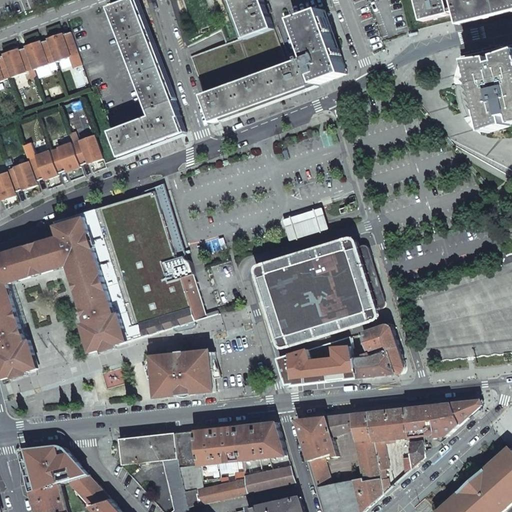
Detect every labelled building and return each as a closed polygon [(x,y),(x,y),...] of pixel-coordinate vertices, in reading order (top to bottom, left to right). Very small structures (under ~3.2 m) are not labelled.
[(154,117),(113,132),(124,157),(186,134),(181,118),(183,117),(138,0),(132,0),(113,8),(154,117)] [(264,0),(233,0),(247,37),(192,57),(200,79),(206,96),(289,66),(264,0)] [(511,0),(418,0),(424,21),(452,14),(452,13),(457,11),(460,23),(511,9),(511,0)] [(312,88),(334,80),(348,74),(325,11),(298,21),(311,57),(303,61),(312,88)] [(80,56),(72,35),(64,37),(64,36),(49,41),(50,42),(57,63),(57,64),(72,59),(71,58),(80,56)] [(57,63),(50,42),(42,45),(41,43),(27,48),(28,49),(35,71),(49,67),(49,66),(57,63)] [(492,134),(504,129),(511,126),(511,44),(485,51),(463,56),(481,128),(489,126),(492,134)] [(35,71),(28,49),(20,52),(19,51),(5,55),(6,57),(13,78),(13,79),(27,74),(27,73),(35,71)] [(13,78),(6,57),(0,58),(0,83),(5,81),(13,78)] [(289,66),(206,96),(215,122),(309,89),(312,88),(303,61),(302,61),(301,58),(298,59),(299,62),(289,66)] [(88,163),(89,165),(103,160),(95,136),(81,141),(73,144),(80,165),(88,163)] [(66,170),(67,172),(81,167),(80,165),(73,144),(58,148),(59,149),(51,152),(58,173),(66,170)] [(29,161),(36,181),(44,178),(45,180),(59,175),(58,173),(51,152),(51,151),(36,156),(37,157),(29,159),(29,161)] [(36,181),(29,161),(15,166),(15,167),(8,170),(8,172),(15,191),(23,189),(24,190),(38,185),(36,181)] [(15,191),(8,172),(0,174),(0,199),(2,198),(3,200),(17,195),(15,191)] [(160,194),(149,197),(151,205),(165,204),(169,219),(171,219),(173,215),(165,192),(164,191),(163,190),(159,190),(160,194)] [(173,240),(170,230),(166,220),(169,219),(165,204),(151,205),(149,197),(57,226),(62,242),(0,262),(0,349),(11,384),(30,378),(31,380),(34,378),(34,376),(50,371),(51,375),(104,358),(104,354),(199,324),(198,320),(204,318),(205,316),(203,307),(206,306),(193,265),(187,261),(181,242),(177,239),(173,240)] [(332,228),(325,206),(284,219),(288,231),(291,241),(332,228)] [(171,219),(169,219),(171,230),(170,230),(173,240),(177,239),(181,242),(173,215),(171,219)] [(263,278),(262,279),(269,303),(281,341),(282,340),(284,345),(285,346),(288,348),(291,348),(337,334),(374,323),(374,322),(379,320),(380,320),(382,318),(382,317),(382,315),(381,311),(383,310),(385,309),(387,307),(387,304),(387,302),(381,284),(371,249),(369,247),(367,246),(365,246),(363,246),(360,247),(358,240),(355,240),(350,242),(350,241),(327,247),(300,256),(269,265),(269,266),(265,267),(263,269),(262,271),(261,273),(263,278)] [(199,324),(211,320),(206,306),(203,307),(205,316),(204,318),(198,320),(199,324)] [(391,347),(400,375),(405,374),(407,373),(408,372),(409,370),(409,369),(397,331),(396,328),(393,326),(391,325),(388,325),(367,334),(372,347),(373,352),(391,347)] [(290,386),(367,378),(359,350),(355,338),(282,360),(290,386)] [(359,350),(367,378),(400,375),(391,347),(373,352),(372,347),(359,350)] [(202,352),(165,356),(165,358),(151,360),(152,370),(155,370),(157,383),(159,399),(182,396),(182,391),(194,390),(195,395),(218,392),(216,379),(214,364),(218,364),(216,353),(213,353),(203,354),(202,352)] [(223,378),(218,364),(214,364),(216,379),(223,378)] [(109,372),(112,385),(125,382),(123,369),(109,372)] [(484,400),(455,403),(465,425),(486,406),(484,400)] [(465,425),(455,403),(411,408),(414,438),(436,436),(436,439),(441,439),(440,437),(453,436),(465,425)] [(414,438),(411,408),(393,410),(371,413),(381,459),(384,480),(390,479),(388,470),(392,470),(388,442),(394,441),(395,443),(397,443),(397,441),(414,438)] [(316,469),(328,511),(368,511),(387,495),(384,480),(381,459),(371,413),(355,415),(302,421),(316,469)] [(280,458),(291,457),(280,423),(241,427),(246,462),(277,458),(277,461),(280,461),(280,458)] [(241,427),(179,434),(183,467),(202,466),(246,462),(241,427)] [(166,461),(178,511),(193,508),(189,492),(183,467),(179,434),(167,436),(124,441),(127,466),(166,461)] [(417,469),(429,458),(426,443),(415,444),(416,463),(417,469)] [(52,487),(63,484),(74,480),(91,476),(70,453),(68,450),(66,448),(63,447),(60,447),(23,451),(34,493),(53,488),(52,487)] [(442,511),(506,511),(511,507),(511,450),(497,464),(497,463),(455,501),(442,511)] [(408,477),(417,469),(416,463),(408,465),(408,477)] [(183,467),(189,492),(199,490),(199,491),(206,490),(202,466),(183,467)] [(248,480),(250,495),(271,490),(299,484),(294,467),(251,476),(250,473),(247,474),(248,480)] [(91,476),(74,480),(85,493),(94,506),(113,500),(105,492),(91,476)] [(199,491),(204,505),(211,504),(250,495),(248,480),(239,481),(240,483),(206,490),(199,491)] [(70,511),(63,484),(52,487),(53,488),(34,493),(39,511),(70,511)] [(189,492),(193,508),(204,505),(199,491),(199,490),(189,492)] [(307,511),(303,498),(253,510),(253,511),(307,511)]
